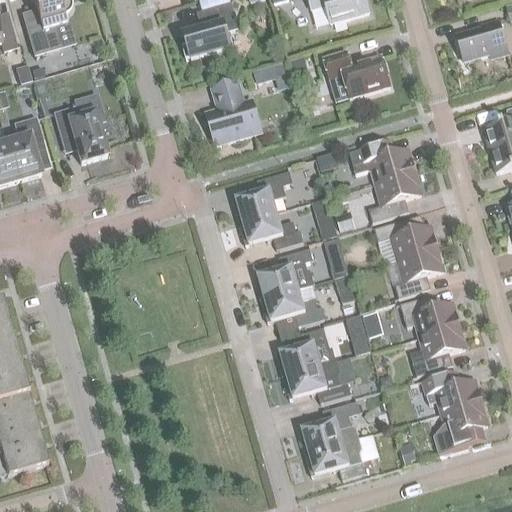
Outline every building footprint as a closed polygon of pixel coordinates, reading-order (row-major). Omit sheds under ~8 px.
[(57,0),(56,0),(31,0),(38,24),(25,27),(35,63),(36,62),(35,59),(59,52),(53,32),(65,28),(62,18),(64,17),(67,15),(69,13),(70,9),(70,6),(68,3),(65,1),(63,0),(57,0)] [(287,0),(270,0),(273,9),(289,5),(287,0)] [(306,0),(311,14),(324,10),(329,27),(368,16),(363,0),(306,0)] [(237,33),(230,8),(201,16),(205,31),(183,38),(186,49),(181,50),(185,64),(190,63),(190,65),(230,53),(225,36),(237,33)] [(507,57),(497,25),(482,29),(483,33),(456,40),(463,66),(490,58),(491,62),(507,57)] [(0,47),(2,56),(15,52),(16,55),(8,26),(0,28),(0,47)] [(350,69),(346,55),(322,62),(329,84),(342,80),(349,103),(389,91),(380,60),(350,69)] [(294,81),(308,77),(304,61),(290,65),(294,81)] [(33,82),(45,79),(43,72),(31,75),(33,82)] [(267,72),(253,76),(256,88),(270,84),(267,72)] [(243,107),(237,87),(212,94),(218,115),(206,118),(215,150),(260,136),(251,105),(243,107)] [(79,121),(76,110),(52,117),(62,149),(74,145),(80,168),(106,160),(94,117),(79,121)] [(483,134),(489,156),(511,149),(511,112),(506,114),(510,126),(483,134)] [(17,143),(5,147),(17,186),(40,179),(34,159),(45,156),(35,121),(13,128),(17,143)] [(0,190),(17,186),(5,147),(0,148),(0,190)] [(375,188),(414,177),(408,155),(387,161),(383,159),(380,148),(349,157),(355,179),(367,176),(371,177),(375,188)] [(511,149),(489,156),(495,178),(511,172),(511,149)] [(325,173),(344,170),(342,156),(323,159),(325,173)] [(231,205),(238,228),(276,217),(272,205),(285,201),(282,191),(292,188),(288,176),(256,185),(259,197),(231,205)] [(414,177),(375,188),(381,210),(368,214),(372,228),(401,219),(398,209),(400,205),(421,199),(414,177)] [(335,220),(340,236),(355,232),(350,215),(335,220)] [(276,217),(238,228),(245,251),(272,243),(276,255),(302,247),(299,235),(295,236),(292,226),(279,230),(276,217)] [(331,222),(320,225),(325,242),(336,239),(331,222)] [(390,243),(397,265),(436,254),(430,232),(409,238),(405,236),(402,225),(373,234),(377,247),(390,243)] [(348,278),(338,242),(324,246),(334,282),(348,278)] [(312,265),(309,254),(278,262),(281,274),(253,282),(260,305),(298,294),(314,290),(309,274),(307,275),(305,268),(312,265)] [(436,254),(397,265),(403,287),(394,290),(398,304),(423,296),(420,286),(422,282),(443,276),(436,254)] [(342,308),(354,305),(351,293),(339,296),(342,308)] [(301,307),(298,294),(260,305),(267,328),(294,320),(297,332),(324,324),(321,312),(317,313),(314,303),(301,307)] [(419,342),(458,331),(452,309),(431,315),(427,313),(424,302),(399,309),(406,332),(415,329),(419,342)] [(48,468),(1,305),(0,305),(0,456),(7,480),(48,468)] [(377,316),(362,320),(365,331),(380,327),(377,316)] [(358,320),(344,324),(349,340),(363,336),(358,320)] [(458,331),(419,342),(423,355),(410,359),(416,382),(445,373),(442,362),(444,360),(465,353),(458,331)] [(335,367),(331,353),(329,354),(323,333),(300,339),(303,351),(275,359),(282,382),(335,367)] [(320,409),(350,400),(347,388),(340,390),(336,379),(339,379),(336,366),(335,367),(282,382),(289,405),(316,397),(320,409)] [(437,407),(441,419),(480,408),(474,385),(453,391),(449,389),(447,379),(422,386),(425,400),(428,409),(437,407)] [(383,393),(393,390),(390,380),(380,383),(383,393)] [(304,459),(358,443),(355,433),(351,432),(348,421),(360,418),(356,406),(322,416),(325,428),(297,436),(304,459)] [(434,442),(439,458),(485,445),(481,432),(487,430),(480,408),(441,419),(444,431),(434,442)] [(358,443),(304,459),(311,482),(338,474),(341,485),(365,479),(361,467),(359,458),(361,454),(358,443)] [(412,467),(411,465),(415,464),(411,447),(399,450),(405,469),(412,467)]
